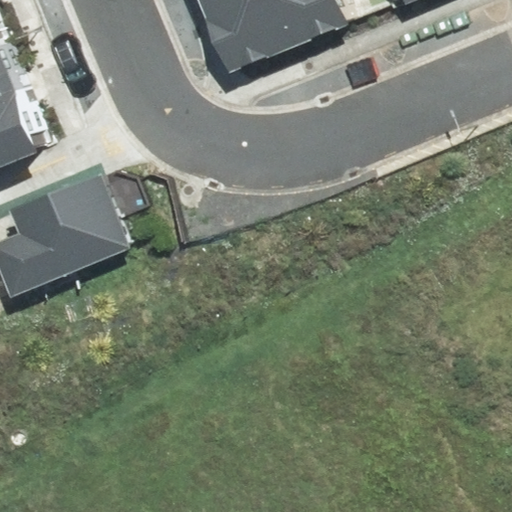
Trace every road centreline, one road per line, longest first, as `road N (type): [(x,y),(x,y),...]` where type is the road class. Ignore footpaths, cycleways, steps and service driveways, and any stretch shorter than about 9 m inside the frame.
road 1 (residential): [(511,72),(301,154),(241,157),(212,149),(162,114)]
road 2 (residential): [(162,114),(0,182)]
road 3 (residential): [(162,114),(109,0)]
